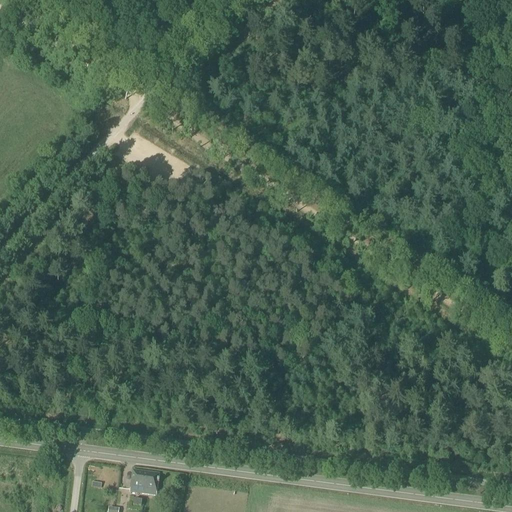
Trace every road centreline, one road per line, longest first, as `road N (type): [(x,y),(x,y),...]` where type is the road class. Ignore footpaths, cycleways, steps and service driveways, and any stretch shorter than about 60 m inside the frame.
road 1 (track): [(0,7),(511,345)]
road 2 (secondary): [(81,452),(511,507)]
road 3 (unclassified): [(0,257),(244,0)]
